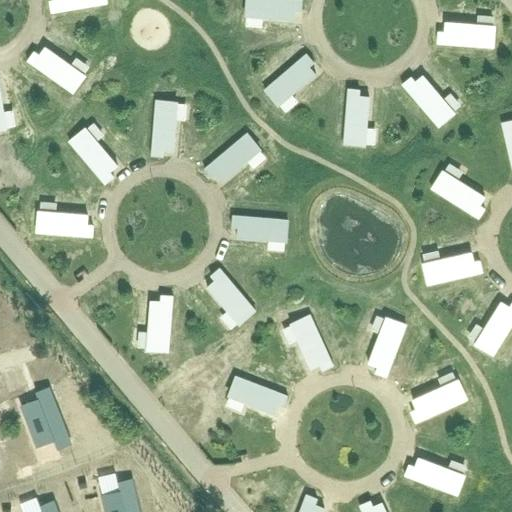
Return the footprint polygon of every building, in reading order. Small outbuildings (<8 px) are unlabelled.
[(106,3),(105,0),(51,0),(50,0),(51,12),(106,3)] [(246,0),(245,14),(266,15),(266,18),(294,21),(295,11),(301,11),(301,0),(246,0)] [(493,48),(494,29),(474,27),(474,24),(446,22),(445,32),(439,31),(438,43),(493,48)] [(73,92),(84,77),(67,65),(69,63),(46,46),(40,54),(35,51),(28,60),(73,92)] [(264,89),(276,103),(292,90),(294,93),(316,74),(309,67),(314,63),(306,54),(264,89)] [(437,127),(452,114),(439,99),(441,97),(423,75),(415,82),(411,77),(402,84),(437,127)] [(343,144),(362,145),(364,125),(367,125),(369,97),(359,96),(360,90),(348,89),(343,144)] [(176,122),(173,122),(175,101),(156,100),(151,155),(163,156),(163,150),(173,150),(176,122)] [(511,120),(502,123),(511,168),(511,120)] [(99,143),(97,145),(83,130),(69,142),(105,184),(114,176),(110,171),(117,165),(99,143)] [(245,163),(243,161),(259,148),(247,134),(204,169),(212,178),(217,174),(223,182),(245,163)] [(460,181),(459,184),(441,173),(431,188),(478,218),(484,208),(479,205),(484,196),(460,181)] [(59,213),(58,216),(38,214),(37,233),(91,237),(92,225),(86,225),(87,215),(59,213)] [(265,240),(265,237),(286,239),(287,220),(232,215),(232,227),(238,228),(237,238),(265,240)] [(443,259),(444,262),(424,266),(428,285),(481,272),(479,261),(473,262),(471,252),(443,259)] [(225,309),(227,307),(240,322),(255,310),(219,268),(210,276),(214,281),(207,287),(225,309)] [(148,329),(151,329),(149,350),(168,351),(172,296),(161,295),(160,301),(150,301),(148,329)] [(485,326),(488,328),(477,345),(493,355),(511,324),(511,302),(509,308),(500,302),(485,326)] [(310,315),(293,323),(301,341),(299,342),(311,368),(320,364),(322,369),(333,364),(310,315)] [(407,325),(389,318),(381,337),(379,336),(368,362),(377,366),(375,372),(386,376),(407,325)] [(59,373),(48,380),(61,398),(71,390),(59,373)] [(235,376),(229,394),(248,401),(247,404),(274,414),(277,404),(283,406),(287,395),(235,376)] [(460,385),(459,382),(440,390),(439,387),(413,399),(417,408),(412,411),(416,422),(467,399),(460,385)] [(38,402),(22,409),(36,444),(43,441),(43,443),(53,439),(57,448),(70,442),(48,386),(34,392),(38,402)] [(82,394),(67,406),(82,425),(97,413),(82,394)] [(0,449),(16,442),(8,424),(0,427),(0,449)] [(105,427),(83,448),(96,462),(119,442),(105,427)] [(457,495),(463,477),(444,470),(445,467),(419,457),(415,467),(409,464),(405,476),(457,495)] [(119,491),(102,495),(105,511),(139,511),(131,478),(117,482),(119,491)] [(299,511),(323,511),(325,508),(315,505),(317,499),(306,495),(299,511)] [(42,511),(57,511),(53,501),(40,506),(42,511)] [(362,511),(386,511),(382,502),(373,506),(370,501),(359,505),(362,511)]
